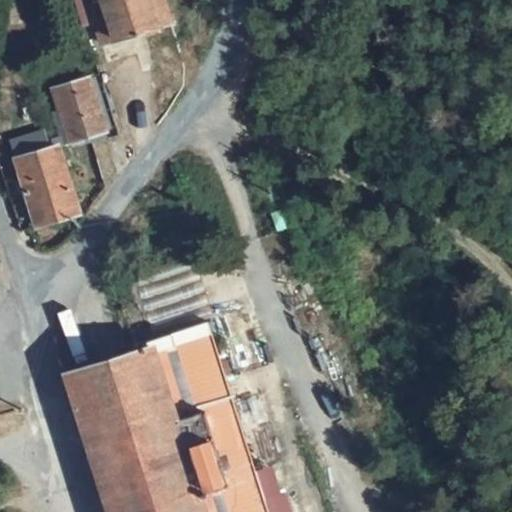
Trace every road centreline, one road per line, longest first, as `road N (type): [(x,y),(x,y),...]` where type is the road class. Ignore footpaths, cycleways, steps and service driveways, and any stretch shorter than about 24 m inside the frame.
road 1 (unclassified): [(213,119),(142,160),(24,327),(82,511)]
road 2 (unclassified): [(213,119),(345,511)]
road 3 (unclassified): [(239,0),(213,119)]
